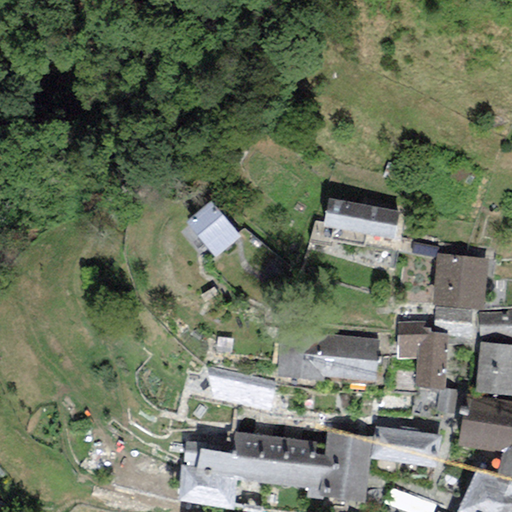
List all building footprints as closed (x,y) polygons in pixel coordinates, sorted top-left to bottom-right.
[(400,212),(329,199),(323,227),(394,240),(400,212)] [(239,236),(210,202),(187,222),(215,256),(239,236)] [(438,254),(432,306),(435,307),(471,309),(482,309),(487,259),(438,254)] [(470,333),(471,309),(435,307),(434,329),(470,333)] [(479,338),(509,340),(505,312),(477,313),(479,338)] [(416,387),(445,390),(447,334),(430,333),(431,328),(425,327),(425,322),(397,323),(398,358),(416,358),(416,387)] [(374,382),(376,340),(280,330),(277,376),(323,383),(324,376),(374,382)] [(511,345),(481,342),(475,392),(511,395),(511,345)] [(276,408),(282,379),(218,366),(212,395),(276,408)] [(459,446),(494,451),(501,401),(467,395),(459,446)] [(511,402),(501,401),(494,451),(504,453),(506,447),(511,447),(511,402)] [(441,435),(375,426),(373,437),(370,459),(435,468),(441,435)] [(307,498),(364,503),(370,459),(373,437),(327,430),(324,455),(315,454),(317,443),(282,438),(278,486),(307,489),(307,498)] [(278,486),(282,438),(233,432),(232,450),(186,442),(183,465),(180,465),(179,502),(234,511),(236,479),(278,486)] [(511,447),(506,447),(504,453),(496,475),(494,480),(511,484),(511,447)] [(511,511),(511,484),(494,480),(496,475),(477,469),(455,511),(511,511)]
